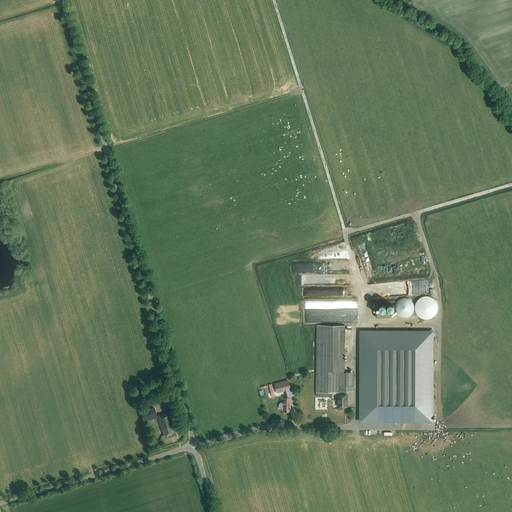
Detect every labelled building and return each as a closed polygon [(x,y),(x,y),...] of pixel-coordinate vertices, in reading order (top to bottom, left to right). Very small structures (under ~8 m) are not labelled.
[(421,318),(424,319),(428,319),(430,318),(433,316),(435,314),(437,311),(437,308),(437,305),(436,302),(435,299),(432,297),(429,296),(425,295),(422,296),(419,298),(416,300),(415,303),(414,307),(414,310),(416,313),(418,316),(421,318)] [(400,315),(403,316),(406,316),(409,315),(411,313),(413,311),(414,308),(414,305),(413,302),(411,300),(409,298),(406,297),(403,297),(400,298),(398,300),(396,302),(395,305),(395,308),(396,311),(397,313),(400,315)] [(354,391),(355,372),(345,372),(346,325),(317,325),(316,392),(340,392),(340,394),(338,394),(338,407),(347,407),(347,395),(347,391),(354,391)] [(362,332),(361,420),(432,420),(433,332),(362,332)] [(291,388),(288,380),(275,383),(278,393),(285,391),(287,397),(294,395),(292,388),(291,388)] [(261,390),(262,395),(275,392),(272,383),(267,384),(261,386),(262,390),(261,390)] [(290,402),(290,398),(284,398),(284,402),(283,402),(283,403),(281,403),(279,405),(279,407),(281,409),(284,409),(284,411),(290,411),(290,406),(290,402)] [(144,421),(156,417),(153,407),(141,411),(144,421)] [(174,433),(172,428),(174,427),(169,412),(157,415),(161,430),(163,430),(164,436),(174,433)]
